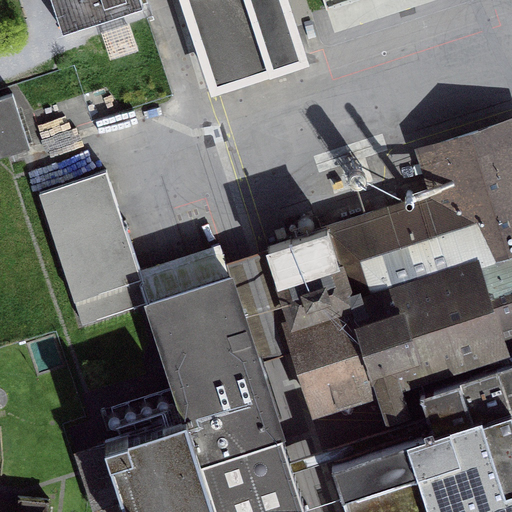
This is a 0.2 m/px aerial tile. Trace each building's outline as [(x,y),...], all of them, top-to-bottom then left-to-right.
[(52,0),(63,30),(143,3),(142,0),(52,0)] [(214,0),(243,89),(329,61),(308,0),(214,0)] [(12,93),(0,96),(0,154),(29,145),(12,93)] [(511,119),(419,149),(433,192),(456,266),(511,248),(511,119)] [(161,294),(152,266),(119,162),(53,183),(95,314),(161,294)] [(433,192),(326,225),(350,300),(456,266),(433,192)] [(291,318),(350,300),(326,225),(267,244),(291,318)] [(186,414),(200,462),(282,431),(222,248),(152,266),(161,294),(186,414)] [(511,248),(456,266),(350,300),(378,387),(386,413),(408,406),(399,380),(511,343),(511,248)] [(319,406),(378,387),(350,300),(291,318),(319,406)] [(511,361),(498,365),(511,408),(511,361)] [(511,511),(511,408),(498,365),(421,389),(434,430),(331,462),(346,511),(511,511)] [(216,511),(200,462),(186,414),(104,440),(127,511),(216,511)] [(307,511),(282,431),(200,462),(216,511),(307,511)]
